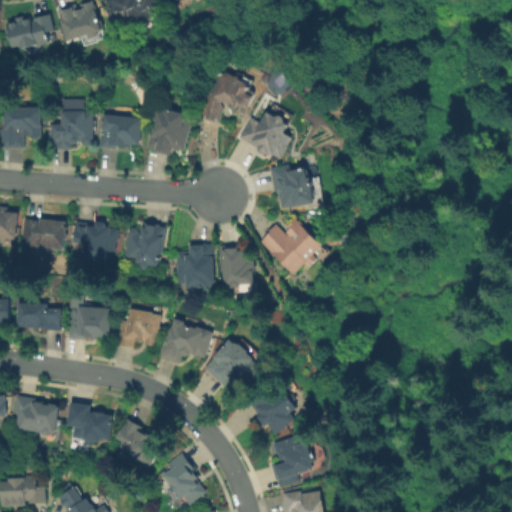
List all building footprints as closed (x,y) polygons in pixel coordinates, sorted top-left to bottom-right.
[(145,31),(130,18),(117,25),(105,1),(106,0),(161,0),(170,16),(145,31)] [(161,0),(166,8),(174,4),(172,0),(161,0)] [(189,0),(174,9),(167,0),(189,0)] [(67,46),(56,12),(75,6),(77,12),(84,10),(82,5),(95,1),(105,34),(67,46)] [(13,49),(5,22),(16,19),(14,14),(23,12),(25,17),(51,10),(56,27),(50,29),(52,38),(13,49)] [(222,127),(202,119),(220,71),(262,91),(249,121),(229,112),(222,127)] [(2,148),(2,125),(6,125),(5,102),(43,101),(44,135),(41,139),(34,139),(32,136),(25,136),(26,148),(2,148)] [(51,148),(50,118),(63,117),(63,102),(96,101),(97,146),(51,148)] [(282,163),(274,158),(270,163),(256,155),(258,151),(242,140),(256,119),(264,125),(277,104),(296,117),(291,125),(296,129),(291,137),(298,141),(282,163)] [(174,158),(148,149),(160,111),(165,113),(167,109),(190,117),(188,122),(197,124),(188,153),(177,150),(174,158)] [(104,152),(103,115),(115,115),(135,116),(135,120),(144,120),(144,145),(133,145),(133,151),(104,152)] [(321,209),(278,211),(278,193),(272,193),(271,167),(295,167),(295,172),(314,172),(314,187),(320,186),(321,209)] [(0,234),(0,209),(23,212),(20,237),(0,234)] [(24,243),(26,217),(42,219),(42,217),(69,219),(67,246),(24,243)] [(78,220),(98,222),(99,220),(108,221),(108,223),(114,224),(114,228),(122,228),(119,252),(110,251),(109,259),(87,256),(88,242),(76,241),(78,220)] [(296,276),(274,250),(271,253),(262,242),(280,225),(289,236),(293,232),(289,229),(300,220),(330,252),(296,276)] [(171,226),(163,266),(153,264),(152,266),(149,268),(146,267),(143,264),(143,262),(126,258),(131,229),(134,226),(139,226),(142,230),(141,233),(144,233),(147,221),(171,226)] [(218,297),(196,297),(196,293),(183,294),(183,286),(179,286),(178,253),(189,252),(189,244),(194,244),(194,248),(207,248),(207,245),(217,245),(218,297)] [(254,291),(227,292),(226,250),(242,250),(242,252),(247,252),(252,254),(252,261),(257,261),(257,286),(254,286),(254,291)] [(15,325),(0,325),(0,301),(14,301),(15,325)] [(64,332),(47,332),(46,328),(22,329),(21,305),(52,304),(52,310),(65,310),(65,322),(64,332)] [(115,339),(73,340),(72,308),(114,307),(115,339)] [(158,348),(136,343),(135,348),(119,346),(123,320),(130,322),(133,309),(164,316),(158,348)] [(180,366),(159,355),(177,318),(189,323),(187,326),(197,330),(199,326),(218,335),(207,360),(201,357),(197,363),(185,357),(180,366)] [(230,389),(205,369),(230,339),(256,360),(230,389)] [(279,438),(254,412),(265,402),(257,393),(267,385),(286,406),(293,400),(300,410),(294,415),(300,421),(279,438)] [(62,435),(16,430),(19,393),(38,394),(38,401),(64,403),(62,435)] [(0,425),(0,394),(10,394),(10,416),(2,416),(2,425),(0,425)] [(114,442),(68,434),(73,397),(93,400),(92,409),(118,413),(114,442)] [(154,468),(120,450),(129,420),(144,428),(142,431),(167,447),(154,468)] [(281,490),(270,463),(280,458),(274,445),(314,427),(330,467),(304,477),(305,481),(281,490)] [(187,508),(164,477),(183,462),(208,493),(187,508)] [(49,505),(6,506),(5,483),(11,483),(11,480),(28,479),(28,475),(41,474),(41,487),(49,487),(49,505)] [(68,511),(58,496),(75,485),(84,499),(88,497),(98,511),(68,511)] [(286,511),(286,493),(304,493),(325,493),(325,502),(328,502),(328,511),(286,511)]
